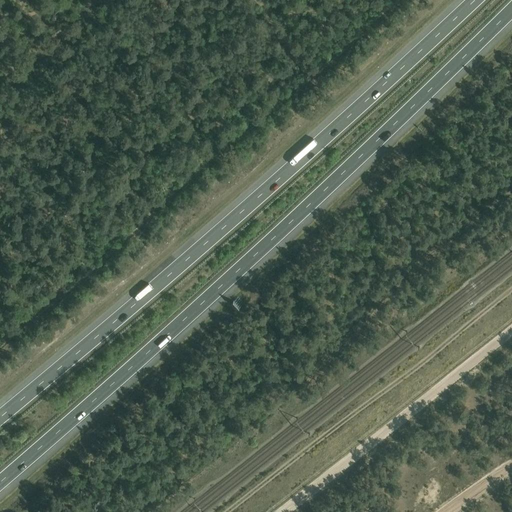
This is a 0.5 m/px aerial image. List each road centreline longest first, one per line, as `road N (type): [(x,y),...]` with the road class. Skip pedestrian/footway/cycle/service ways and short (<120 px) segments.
road 1 (motorway): [(0,482),(271,240),(511,9)]
road 2 (motorway): [(474,0),(0,417)]
road 3 (track): [(400,0),(0,349)]
road 4 (track): [(226,511),(511,289)]
road 5 (track): [(282,511),(511,330)]
